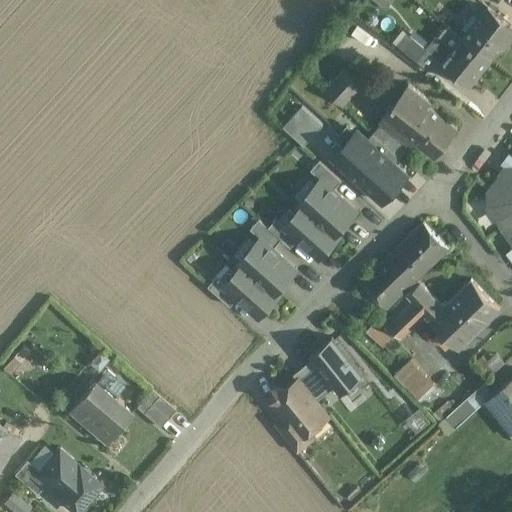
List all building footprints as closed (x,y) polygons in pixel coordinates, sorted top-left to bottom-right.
[(511,24),(488,6),(464,37),(490,59),(500,46),(504,49),(511,38),(511,24)] [(453,50),(436,37),(427,48),(440,59),(439,60),(470,84),(490,59),(464,37),(453,50)] [(427,48),(414,39),(405,51),(430,71),(439,60),(440,59),(427,48)] [(361,85),(344,70),(326,89),(343,105),(361,85)] [(410,84),(380,120),(383,122),(374,132),(400,156),(411,144),(412,145),(415,141),(434,157),(457,128),(430,105),(432,102),(410,84)] [(305,143),(324,122),(301,101),(282,122),(305,143)] [(354,114),(344,105),(333,117),(343,126),(354,114)] [(374,132),(354,114),(343,126),(323,147),(373,193),(404,159),(400,156),(374,132)] [(320,159),(312,169),(321,177),(334,189),(343,180),(320,159)] [(511,162),(502,176),(503,177),(491,192),(491,206),(503,223),(502,224),(511,236),(511,162)] [(334,189),(321,177),(311,189),(347,221),(357,209),(334,189)] [(337,232),(347,221),(311,189),(298,203),(302,206),(334,235),(337,232)] [(337,232),(334,235),(302,206),(285,225),(299,238),(320,256),(340,234),(337,232)] [(269,226),(260,218),(251,228),(261,237),(273,248),(282,238),(269,226)] [(277,218),(269,226),(282,238),(292,247),(299,238),(285,225),(277,218)] [(424,221),(363,280),(373,291),(388,306),(449,247),(424,221)] [(273,248),(261,237),(251,248),(287,280),(297,269),(273,248)] [(277,291),(287,280),(251,248),(238,262),(241,265),(274,294),(277,291)] [(280,293),(277,291),(274,294),(241,265),(225,283),(239,296),(261,315),(280,293)] [(217,276),(209,285),(231,305),(239,296),(225,283),(217,276)] [(373,291),(363,280),(354,289),(364,299),(373,291)] [(467,283),(443,307),(420,282),(408,294),(414,300),(426,313),(459,348),(498,308),(474,283),(467,283)] [(414,300),(389,324),(402,337),(426,313),(414,300)] [(388,338),(372,323),(364,331),(381,346),(388,338)] [(333,336),(310,354),(313,358),(335,386),(341,393),(364,375),(333,336)] [(406,353),(388,338),(381,346),(377,351),(395,366),(406,353)] [(313,358),(293,374),(297,379),(315,402),(335,386),(313,358)] [(409,361),(394,375),(404,385),(419,371),(409,361)] [(419,371),(404,385),(412,393),(426,379),(419,371)] [(511,377),(492,394),(487,398),(511,428),(511,377)] [(297,379),(285,388),(273,387),(272,399),(285,415),(303,438),(310,432),(328,418),(315,402),(297,379)] [(426,379),(412,393),(417,398),(431,384),(426,379)] [(103,387),(94,380),(70,408),(107,440),(132,412),(114,397),(113,398),(102,389),(103,387)] [(482,383),(467,397),(477,408),(487,398),(492,394),(482,383)] [(467,397),(446,416),(456,426),(477,408),(467,397)] [(449,400),(437,411),(443,418),(455,406),(449,400)] [(303,438),(285,415),(275,423),(297,451),(309,442),(310,432),(303,438)] [(0,423),(0,468),(20,435),(0,423)] [(100,484),(59,449),(40,471),(38,474),(47,482),(60,493),(58,495),(77,511),(100,484)] [(40,471),(27,460),(14,474),(37,493),(47,482),(38,474),(40,471)]
